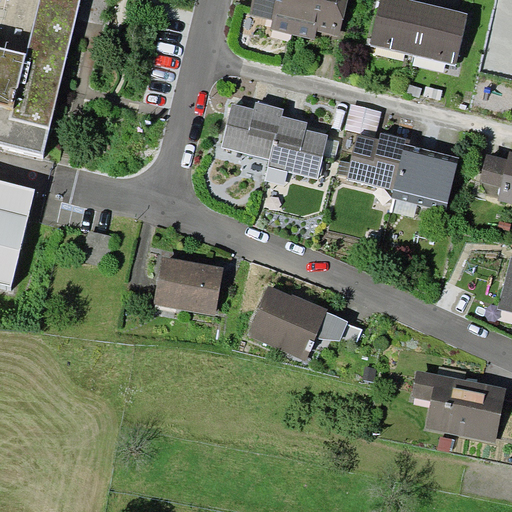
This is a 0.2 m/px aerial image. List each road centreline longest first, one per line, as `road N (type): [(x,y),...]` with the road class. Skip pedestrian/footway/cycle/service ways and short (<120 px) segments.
road 1 (residential): [(511,355),(161,207),(199,53)]
road 2 (residential): [(511,133),(199,53)]
